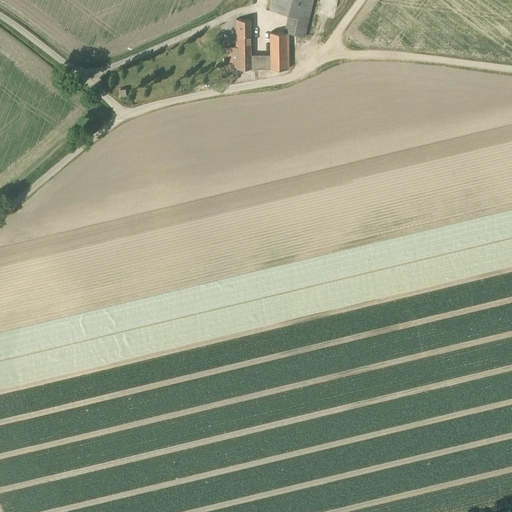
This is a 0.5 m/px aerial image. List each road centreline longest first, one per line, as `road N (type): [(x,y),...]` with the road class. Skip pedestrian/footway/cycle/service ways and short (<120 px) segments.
road 1 (unclassified): [(125,112),(248,87),(310,60)]
road 2 (track): [(324,51),(511,68)]
road 3 (unclassified): [(0,212),(125,112)]
road 4 (unclassified): [(125,112),(0,14)]
